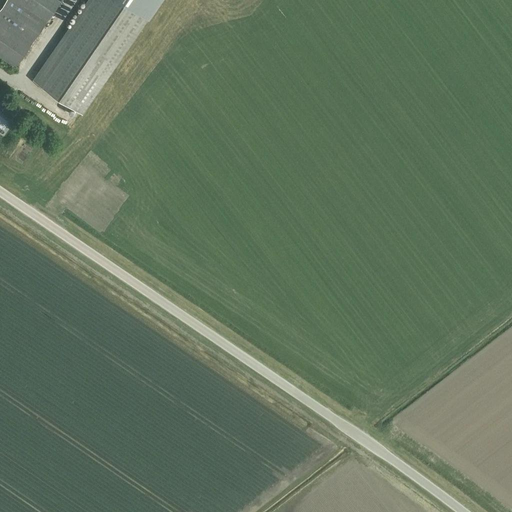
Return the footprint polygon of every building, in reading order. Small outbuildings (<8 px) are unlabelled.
[(20,0),(4,0),(0,6),(0,16),(33,39),(47,18),(20,0)] [(60,0),(59,0),(20,0),(47,18),(60,0)] [(33,78),(33,79),(82,112),(103,83),(101,82),(145,17),(120,0),(89,0),(35,79),(33,78)] [(120,0),(145,17),(149,19),(148,18),(159,0),(120,0)] [(0,16),(0,56),(15,66),(33,39),(0,16)]
